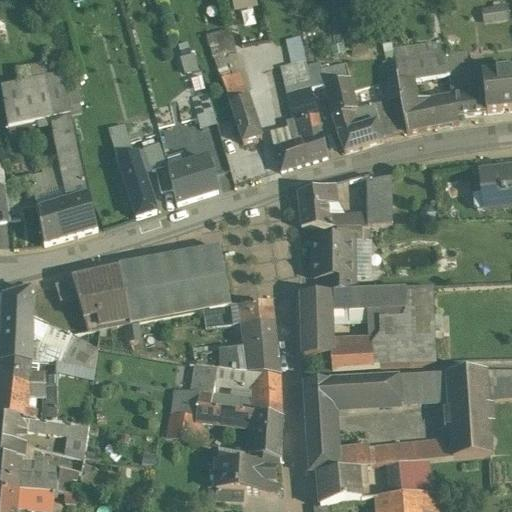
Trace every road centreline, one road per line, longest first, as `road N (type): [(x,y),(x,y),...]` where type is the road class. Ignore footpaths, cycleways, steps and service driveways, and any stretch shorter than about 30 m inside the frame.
road 1 (residential): [(299,511),(279,187)]
road 2 (residential): [(0,274),(279,187)]
road 3 (residential): [(279,187),(404,145),(511,132)]
road 4 (track): [(511,369),(291,377)]
